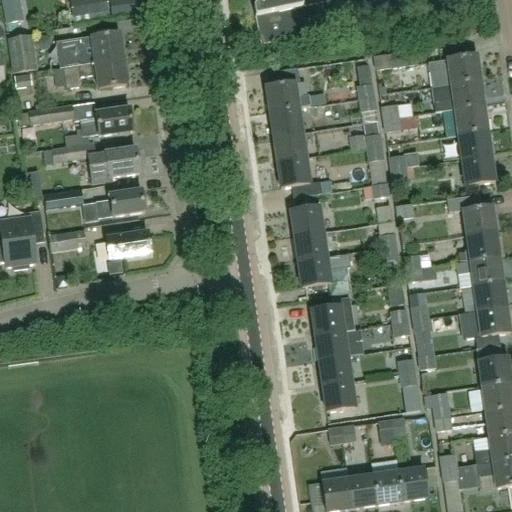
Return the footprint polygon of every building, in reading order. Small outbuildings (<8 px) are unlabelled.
[(0,0),(0,1),(5,26),(23,22),(18,0),(0,0)] [(73,26),(109,20),(105,0),(73,0),(69,1),(73,26)] [(136,0),(115,0),(110,1),(113,19),(139,15),(136,0)] [(259,0),(260,1),(257,5),(261,9),(263,17),(255,18),(261,48),(342,31),(338,11),(336,2),(316,7),(302,9),(300,0),(259,0)] [(346,32),(349,46),(359,44),(356,30),(346,32)] [(59,71),(64,70),(64,71),(123,63),(118,35),(82,41),(83,46),(75,48),(74,42),(55,45),(59,71)] [(37,72),(31,37),(7,41),(12,76),(37,72)] [(373,61),(375,74),(417,67),(415,54),(373,61)] [(446,63),(427,66),(431,91),(479,84),(475,58),(446,62),(446,63)] [(99,92),(127,88),(126,85),(129,82),(128,75),(124,74),(123,63),(64,71),(66,91),(81,89),(80,80),(91,78),(92,80),(97,79),(99,92)] [(269,116),(298,111),(309,110),(308,99),(297,100),(294,86),(299,85),(297,72),(275,75),(277,88),(265,90),(269,116)] [(479,84),(431,91),(434,116),(454,113),(483,109),(479,84)] [(357,102),(374,99),(372,86),(355,89),(357,102)] [(374,99),(357,102),(359,115),(376,112),(374,99)] [(71,107),(27,113),(30,128),(73,121),(71,107)] [(379,109),(381,122),(398,120),(396,107),(379,109)] [(487,134),(483,109),(454,113),(457,138),(487,134)] [(130,111),(95,116),(96,121),(81,124),(83,140),(99,138),(99,139),(133,134),(130,111)] [(298,111),(269,116),(273,141),(302,136),(298,111)] [(381,122),(383,135),(400,133),(398,120),(381,122)] [(461,163),(490,159),(487,134),(457,138),(461,163)] [(302,136),(273,141),(276,166),(306,161),(302,136)] [(380,136),(378,136),(363,138),(364,151),(382,149),(380,136)] [(135,152),(106,156),(94,158),(93,146),(66,150),(68,164),(88,161),(92,188),(111,185),(110,181),(139,177),(135,152)] [(384,162),(382,149),(364,151),(366,164),(367,164),(382,163),(384,162)] [(66,150),(51,152),(54,167),(68,164),(66,150)] [(389,173),(406,170),(404,157),(387,160),(389,173)] [(494,185),(490,159),(461,163),(465,189),(494,185)] [(306,161),(276,166),(280,191),(290,190),(292,202),(318,198),(318,197),(321,196),(320,184),(309,186),(306,161)] [(406,170),(389,173),(391,186),(407,183),(406,170)] [(387,185),(385,185),(370,188),(372,201),(389,199),(387,185)] [(141,193),(109,197),(110,204),(97,206),(99,220),(112,218),(112,220),(145,216),(141,193)] [(80,194),(56,197),(58,211),(82,207),(80,194)] [(294,240),(323,235),(320,210),(318,198),(292,202),(294,214),(291,215),(294,240)] [(462,212),(481,210),(479,198),(447,202),(448,215),(462,213),(462,212)] [(411,206),(394,208),(396,222),(413,220),(411,206)] [(466,238),(495,234),(492,208),(481,210),(462,212),(462,213),(466,238)] [(0,224),(0,233),(1,242),(0,241),(0,264),(4,264),(5,271),(13,269),(13,273),(28,271),(28,267),(35,266),(32,239),(43,238),(40,214),(28,216),(29,220),(0,224)] [(83,234),(48,240),(51,256),(86,250),(83,234)] [(106,241),(109,263),(150,256),(147,234),(106,241)] [(462,264),(499,259),(495,234),(466,238),(468,253),(461,254),(462,264)] [(298,265),(327,260),(323,235),(294,240),(298,265)] [(396,249),(394,236),(377,238),(379,251),(396,249)] [(398,262),(396,249),(379,251),(381,264),(398,262)] [(331,286),(329,273),(349,270),(347,257),(327,260),(298,265),(302,290),(331,286)] [(404,272),(420,270),(418,257),(402,259),(404,272)] [(473,289),(502,284),(499,259),(462,264),(458,265),(460,277),(471,275),(473,289)] [(110,266),(111,276),(123,274),(122,264),(110,266)] [(420,270),(404,272),(406,285),(422,283),(420,270)] [(477,314),(506,310),(502,284),(473,289),(477,314)] [(311,313),(315,339),(344,335),(353,333),(349,301),(330,304),(331,310),(311,313)] [(411,323),(428,319),(426,307),(409,310),(411,323)] [(506,310),(477,314),(480,339),(509,335),(506,310)] [(406,312),(395,313),(389,314),(391,327),(408,325),(406,312)] [(428,319),(411,323),(413,336),(430,332),(428,319)] [(410,338),(408,325),(391,327),(393,340),(410,338)] [(347,360),(344,335),(315,339),(318,364),(347,360)] [(417,359),(419,373),(435,370),(433,357),(417,359)] [(322,389),(351,385),(347,360),(318,364),(322,389)] [(482,390),(511,385),(508,360),(479,364),(482,390)] [(415,374),(413,361),(396,364),(398,377),(415,374)] [(417,387),(415,374),(398,377),(400,390),(417,387)] [(355,410),(351,385),(322,389),(326,415),(355,410)] [(511,389),(511,385),(482,390),(486,415),(511,410),(511,389)] [(450,419),(448,406),(431,409),(433,422),(450,419)] [(490,440),(511,436),(511,410),(486,415),(490,440)] [(450,419),(433,422),(435,435),(452,432),(450,419)] [(405,437),(403,420),(390,422),(392,439),(405,437)] [(380,448),(393,446),(392,439),(390,422),(377,424),(380,448)] [(355,444),(353,427),(340,429),(342,446),(355,444)] [(329,448),(342,446),(340,429),(326,431),(329,448)] [(479,467),(511,462),(511,436),(490,440),(491,452),(477,454),(479,467)] [(443,472),(457,470),(455,457),(441,460),(443,472)] [(511,462),(479,467),(481,480),(495,478),(497,491),(511,488),(511,462)] [(371,467),(372,479),(377,508),(402,504),(398,475),(396,463),(371,467)] [(478,467),(457,470),(459,481),(459,482),(459,483),(460,491),(481,488),(480,480),(478,467)] [(445,485),(459,483),(459,482),(459,481),(457,470),(443,472),(444,485),(445,485)] [(424,472),(398,475),(402,504),(428,500),(424,472)] [(372,479),(347,483),(352,511),(377,508),(372,479)] [(325,511),(346,511),(352,511),(347,483),(322,486),(325,511)] [(459,483),(445,485),(448,511),(462,511),(460,491),(459,483)]
